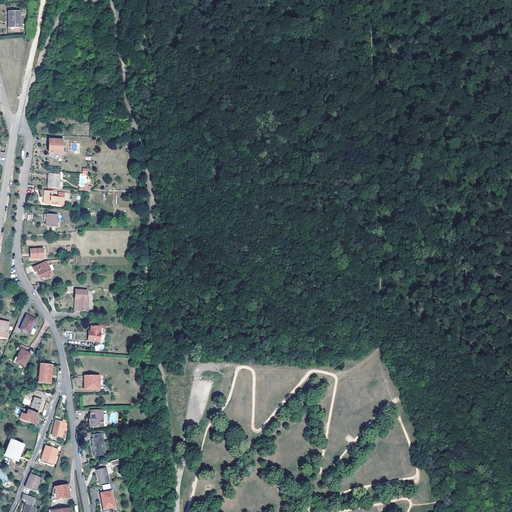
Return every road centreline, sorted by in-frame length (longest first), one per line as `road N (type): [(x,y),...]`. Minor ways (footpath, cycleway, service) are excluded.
road 1 (track): [(115,0),(152,208),(148,310),(172,469),(183,476)]
road 2 (track): [(372,0),(385,304)]
road 3 (residential): [(20,122),(29,138),(20,269),(53,327),(66,374)]
road 4 (track): [(178,511),(197,371),(238,368)]
road 5 (residential): [(66,374),(11,511)]
road 6 (residential): [(66,374),(87,511)]
